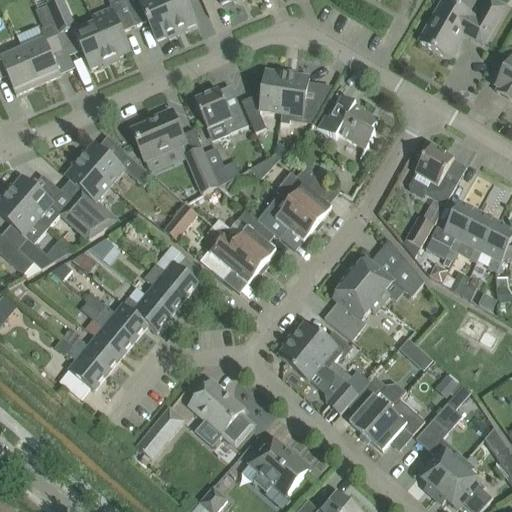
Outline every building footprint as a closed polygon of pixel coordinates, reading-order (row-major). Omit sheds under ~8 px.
[(60,36),(75,30),(62,0),(47,7),(60,36)] [(130,54),(122,35),(134,29),(121,0),(106,0),(112,10),(91,19),(95,27),(110,63),(130,54)] [(156,0),(141,7),(138,0),(121,0),(134,29),(148,24),(156,43),(176,34),(161,0),(156,0)] [(161,0),(176,34),(196,26),(188,7),(185,0),(161,0)] [(478,23),(473,20),(474,18),(463,11),(446,1),(420,45),(449,62),(458,46),(457,46),(462,36),(482,48),(504,9),(491,1),(478,23)] [(90,72),(110,63),(95,27),(75,35),(82,53),(90,72)] [(63,54),(53,31),(41,36),(44,42),(22,51),(38,88),(61,78),(52,58),(63,54)] [(510,52),(505,49),(500,56),(506,59),(510,52)] [(1,61),(0,59),(0,81),(7,78),(16,98),(38,88),(22,51),(1,61)] [(511,59),(505,72),(495,89),(498,91),(496,94),(511,103),(511,59)] [(282,116),(287,78),(266,74),(260,113),(282,116)] [(307,126),(320,103),(306,102),(308,86),(309,81),(296,79),(287,78),(282,116),(281,126),(290,127),(290,124),(307,126)] [(248,130),(247,126),(239,108),(228,112),(220,95),(219,93),(195,103),(197,106),(194,108),(198,118),(201,116),(203,121),(208,132),(214,146),(229,139),(229,138),(248,130)] [(378,124),(355,110),(356,108),(336,96),(336,97),(341,101),(328,123),(325,121),(318,131),(336,142),(339,138),(365,153),(360,162),(361,162),(375,138),(371,136),(378,124)] [(145,163),(185,146),(172,113),(156,120),(158,122),(132,133),(145,163)] [(255,137),(266,132),(259,117),(249,122),(255,137)] [(115,165),(94,147),(80,163),(112,191),(126,175),(143,190),(153,180),(139,167),(124,154),(115,165)] [(419,170),(415,177),(417,177),(431,186),(424,198),(430,201),(441,207),(445,209),(457,189),(443,181),(453,164),(454,162),(450,160),(445,157),(431,149),(429,153),(426,152),(422,160),(424,161),(424,162),(421,161),(417,168),(419,170)] [(217,191),(212,179),(210,175),(201,153),(185,159),(201,198),(217,191)] [(86,198),(77,208),(106,234),(120,225),(99,205),(108,196),(112,191),(80,163),(66,180),(86,198)] [(212,179),(217,191),(240,178),(235,166),(223,170),(210,175),(212,179)] [(334,192),(302,174),(297,181),(291,176),(276,195),(279,198),(289,206),(318,229),(332,212),(323,205),(334,192)] [(8,196),(38,222),(52,206),(23,180),(13,190),(8,196)] [(234,182),(225,193),(232,199),(241,188),(234,182)] [(41,273),(55,265),(35,248),(49,232),(38,222),(8,196),(0,205),(0,218),(27,242),(18,253),(41,273)] [(106,234),(77,208),(74,205),(61,220),(89,245),(103,236),(106,234)] [(302,244),(304,246),(318,229),(289,206),(278,219),(268,211),(258,223),(280,242),(287,232),(302,244)] [(458,255),(463,245),(478,217),(458,207),(449,224),(443,235),(454,241),(449,251),(458,255)] [(177,245),(198,220),(184,209),(164,233),(177,245)] [(280,242),(258,223),(246,214),(237,224),(248,232),(240,241),(219,223),(213,231),(234,248),(262,271),(276,254),(264,244),(271,236),(279,243),(280,242)] [(477,265),(482,255),(497,226),(478,217),(463,245),(473,251),(468,260),(477,265)] [(419,221),(406,244),(407,244),(420,252),(427,241),(433,230),(434,229),(423,223),(419,221)] [(496,275),(503,261),(511,244),(511,234),(497,226),(482,255),(493,261),(488,271),(496,275)] [(248,288),(262,271),(234,248),(213,231),(212,231),(221,238),(216,244),(219,247),(210,258),(248,288)] [(435,232),(430,242),(431,243),(438,246),(443,235),(435,232)] [(41,273),(18,253),(5,241),(0,247),(0,256),(28,281),(41,273)] [(105,242),(89,251),(103,262),(114,249),(105,242)] [(511,244),(503,261),(511,260),(511,244)] [(84,254),(72,262),(89,276),(97,265),(85,255),(84,254)] [(424,286),(416,276),(403,261),(388,279),(366,261),(357,273),(352,269),(345,277),(382,308),(389,299),(385,295),(393,285),(412,300),(424,286)] [(198,286),(183,273),(173,265),(165,274),(157,267),(151,275),(185,303),(198,286)] [(59,271),(52,274),(63,283),(71,274),(64,267),(59,271)] [(171,319),(185,303),(151,275),(145,282),(153,289),(146,298),(171,319)] [(375,316),(382,308),(345,277),(338,286),(343,290),(333,301),(354,318),(341,335),(352,344),(366,327),(361,324),(371,312),(375,316)] [(0,298),(0,329),(20,326),(15,296),(0,298)] [(88,307),(100,317),(134,345),(148,329),(122,308),(115,316),(107,309),(97,301),(90,296),(84,303),(88,307)] [(171,319),(146,298),(138,307),(130,300),(124,307),(123,307),(122,308),(148,329),(157,336),(171,319)] [(121,361),(134,345),(100,317),(88,307),(82,315),(92,323),(85,331),(96,340),(121,361)] [(326,342),(306,325),(292,342),(329,372),(341,356),(346,360),(353,351),(333,334),(326,342)] [(71,333),(63,341),(74,350),(80,342),(81,341),(71,333)] [(121,361),(96,340),(88,349),(80,342),(74,350),(107,378),(121,361)] [(337,379),(329,372),(292,342),(278,359),(308,384),(315,376),(330,388),(337,379)] [(93,395),(107,378),(74,350),(67,357),(76,364),(68,373),(78,382),(93,395)] [(386,391),(375,381),(358,399),(358,398),(348,410),(357,418),(350,426),(366,440),(390,413),(405,396),(396,389),(386,391)] [(236,449),(254,429),(241,417),(244,413),(211,384),(189,410),(205,424),(196,434),(213,449),(220,441),(223,438),(236,449)] [(340,418),(348,410),(358,398),(344,386),(339,391),(326,406),(340,418)] [(413,439),(424,426),(400,404),(406,397),(405,396),(390,413),(366,440),(383,455),(404,431),(413,439)] [(447,406),(429,427),(415,443),(435,460),(418,479),(429,489),(425,493),(433,500),(465,464),(442,444),(463,420),(447,406)] [(151,463),(169,442),(184,424),(169,412),(137,451),(151,463)] [(286,499),(288,496),(310,471),(295,458),(294,460),(272,441),(249,467),(260,477),(254,484),(267,496),(265,498),(280,511),(282,511),(291,503),(286,499)] [(511,481),(511,456),(508,452),(497,459),(511,481)] [(465,464),(433,500),(442,508),(446,503),(455,511),(457,511),(461,508),(465,511),(483,511),(493,501),(484,493),(486,490),(470,476),(473,471),(465,464)] [(220,511),(229,503),(214,490),(199,506),(205,511),(220,511)] [(356,511),(337,495),(321,511),(318,511),(308,503),(300,511),(356,511)]
